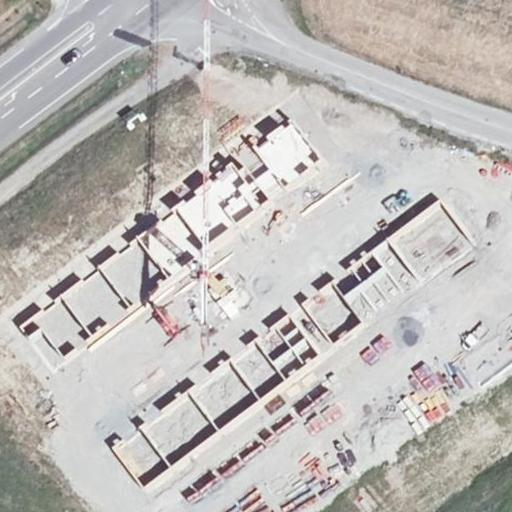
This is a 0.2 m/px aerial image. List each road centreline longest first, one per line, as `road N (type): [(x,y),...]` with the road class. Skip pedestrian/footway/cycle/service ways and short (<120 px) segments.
road 1 (residential): [(511,132),(264,29)]
road 2 (secondary): [(0,132),(164,11)]
road 3 (unclassified): [(0,113),(133,9)]
road 4 (secondary): [(96,1),(0,76)]
